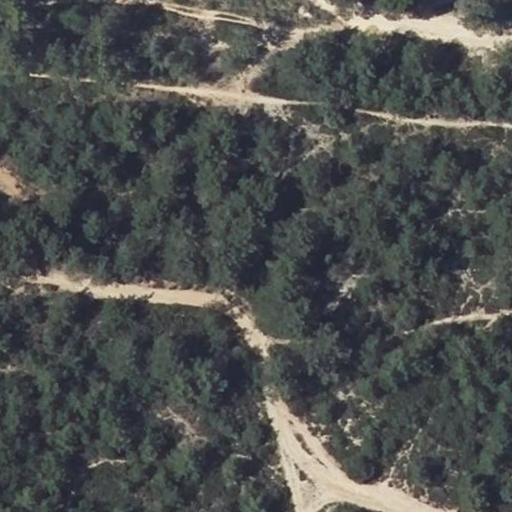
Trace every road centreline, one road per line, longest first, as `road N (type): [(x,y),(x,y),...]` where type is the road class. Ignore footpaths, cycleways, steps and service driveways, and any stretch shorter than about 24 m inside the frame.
road 1 (track): [(0,277),(233,305),(295,456),(394,511)]
road 2 (track): [(511,43),(362,11),(345,0)]
